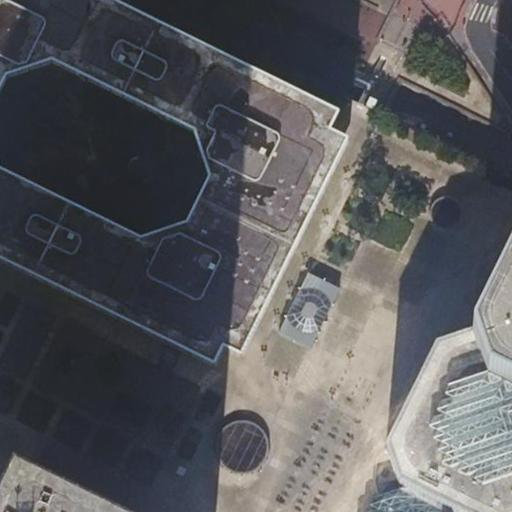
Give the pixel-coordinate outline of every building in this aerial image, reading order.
[(0,0),(0,259),(213,365),(221,348),(239,356),(344,138),(326,130),(333,117),(101,0),(0,0)] [(511,511),(511,246),(471,329),(433,344),(384,445),(397,483),(402,486),(451,510),(451,511),(511,511)] [(304,270),(275,330),(307,345),(336,285),(304,270)] [(211,458),(251,474),(267,435),(228,418),(211,458)] [(92,511),(20,476),(1,511),(92,511)] [(451,511),(451,510),(402,486),(399,493),(386,496),(378,511),(451,511)]
